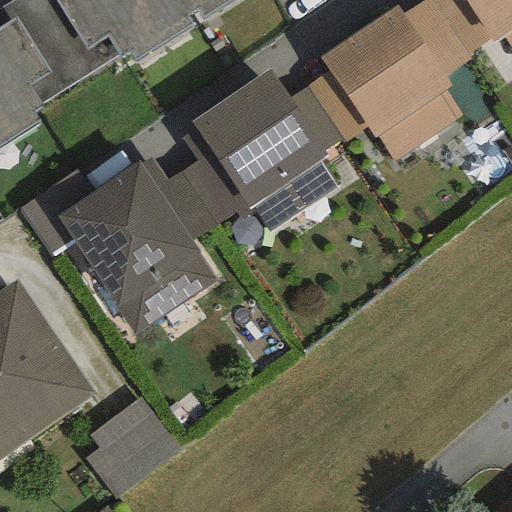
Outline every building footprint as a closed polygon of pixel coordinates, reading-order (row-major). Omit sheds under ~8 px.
[(15,0),(0,10),(0,27),(15,18),(49,72),(31,84),(43,104),(118,56),(107,38),(86,51),(53,0),(15,0)] [(53,0),(86,51),(107,38),(118,56),(121,61),(131,55),(137,64),(239,0),(53,0)] [(429,0),(424,0),(401,16),(442,77),(469,60),(429,0)] [(494,43),(465,0),(429,0),(469,60),(494,43)] [(511,0),(465,0),(494,43),(502,38),(511,52),(511,0)] [(394,5),(317,57),(328,71),(364,126),(373,139),(378,136),(394,160),(460,115),(443,90),(449,86),(442,77),(401,16),(394,5)] [(0,148),(41,123),(33,111),(43,104),(31,84),(49,72),(15,18),(0,27),(0,148)] [(268,68),(189,121),(195,129),(245,206),(249,211),(254,208),(269,232),(337,187),(318,159),(325,154),(322,151),(290,98),(268,68)] [(364,126),(328,71),(305,86),(341,140),(364,126)] [(305,86),(290,98),(322,151),(341,140),(305,86)] [(245,206),(195,129),(179,140),(194,162),(180,172),(215,226),(245,206)] [(150,156),(139,163),(188,243),(215,226),(180,172),(165,180),(150,156)] [(90,194),(54,218),(69,240),(133,338),(213,280),(188,243),(139,163),(90,194)] [(54,218),(90,194),(74,170),(18,208),(49,253),(69,240),(54,218)] [(15,283),(0,292),(0,460),(93,398),(15,283)] [(139,398),(87,436),(98,451),(85,460),(112,497),(177,451),(139,398)] [(511,511),(511,495),(492,511),(511,511)]
